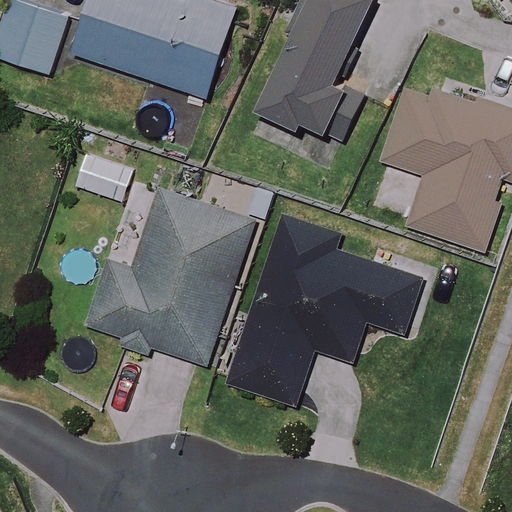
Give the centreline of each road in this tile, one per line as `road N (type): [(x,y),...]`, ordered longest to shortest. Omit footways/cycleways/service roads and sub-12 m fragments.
road 1 (residential): [(203,486),(307,485),(391,511)]
road 2 (residential): [(0,419),(120,466)]
